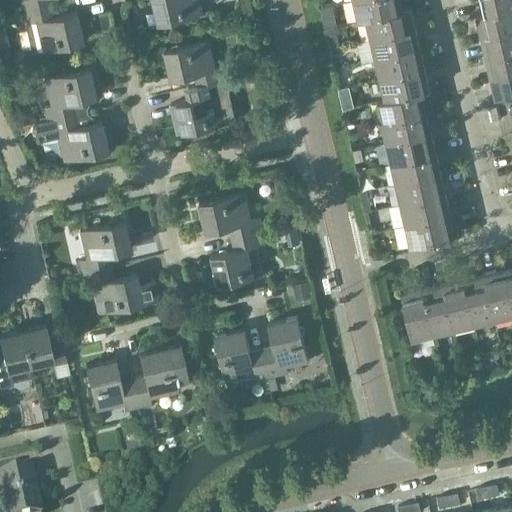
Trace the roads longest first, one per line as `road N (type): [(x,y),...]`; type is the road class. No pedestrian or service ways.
road 1 (residential): [(395,475),(316,131)]
road 2 (residential): [(511,224),(495,227),(442,0)]
road 3 (residential): [(153,170),(115,0)]
road 4 (residential): [(153,170),(316,131)]
road 5 (residential): [(186,311),(153,170)]
road 6 (residential): [(0,301),(35,293),(19,226),(33,191)]
road 7 (tertiary): [(260,511),(395,475)]
road 8 (residential): [(316,131),(286,0)]
road 9 (residential): [(74,511),(57,446),(39,438),(0,445)]
road 10 (residential): [(33,191),(153,170)]
road 11 (tertiary): [(395,475),(511,444)]
